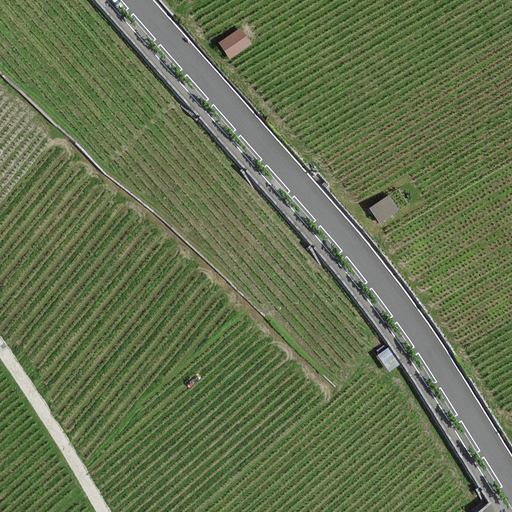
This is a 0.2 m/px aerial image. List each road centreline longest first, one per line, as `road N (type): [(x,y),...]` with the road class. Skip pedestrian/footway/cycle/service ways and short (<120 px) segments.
road 1 (tertiary): [(138,0),(379,278),(511,476)]
road 2 (track): [(100,511),(0,348)]
